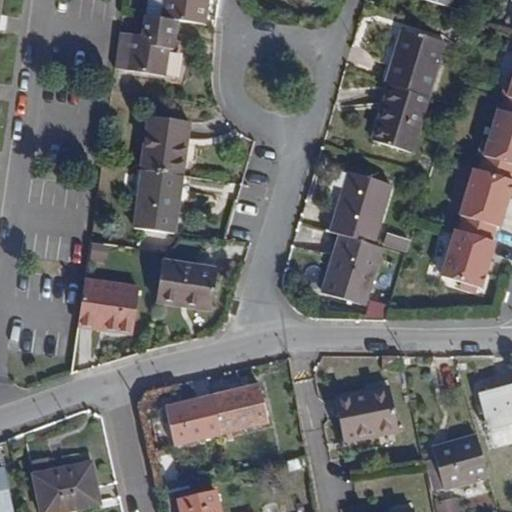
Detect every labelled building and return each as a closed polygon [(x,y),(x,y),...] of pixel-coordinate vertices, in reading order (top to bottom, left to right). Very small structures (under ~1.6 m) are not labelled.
[(208,0),(148,0),(146,15),(180,20),(206,24),(208,0)] [(429,0),(457,8),(459,0),(429,0)] [(171,51),(175,51),(180,20),(146,15),(143,35),(134,34),(128,71),(168,77),(171,51)] [(392,84),(430,96),(446,43),(403,30),(388,83),(392,84)] [(511,84),(507,83),(503,98),(506,99),(511,101),(511,84)] [(375,141),(413,153),(430,96),(392,84),(375,141)] [(502,115),(498,113),(489,145),(483,143),(479,158),(483,160),(511,168),(511,101),(506,99),(502,115)] [(145,169),(184,175),(191,123),(149,116),(142,169),(145,169)] [(464,221),(460,235),(491,245),(495,231),(499,232),(511,190),(511,184),(510,184),(511,178),(511,168),(483,160),(479,174),(474,172),(460,220),(464,221)] [(136,228),(176,233),(184,175),(145,169),(136,228)] [(342,236),(375,246),(393,186),(350,174),(332,233),(342,236)] [(456,234),(441,281),(461,287),(477,292),(481,293),(495,246),(491,245),(460,235),(456,234)] [(324,293),(367,304),(383,248),(375,246),(342,236),(324,293)] [(107,264),(110,246),(93,243),(90,261),(107,264)] [(158,302),(212,310),(217,270),(163,261),(158,302)] [(80,326),(134,333),(140,288),(87,280),(80,326)] [(461,287),(459,292),(476,297),(477,292),(461,287)] [(383,373),(402,372),(401,358),(382,359),(383,373)] [(223,435),(269,424),(261,386),(214,397),(223,435)] [(491,430),(511,424),(511,390),(500,393),(499,388),(481,392),(491,430)] [(367,439),(399,431),(391,392),(370,397),(369,394),(336,401),(344,441),(367,437),(367,439)] [(176,446),(223,435),(214,397),(167,409),(176,446)] [(445,490),(489,478),(478,438),(435,451),(437,460),(445,490)] [(433,493),(445,490),(437,460),(425,464),(433,493)] [(43,511),(65,511),(101,504),(92,464),(37,476),(43,511)] [(0,511),(13,511),(4,470),(0,470),(0,511)] [(182,511),(221,511),(217,492),(180,502),(182,511)] [(437,511),(462,511),(458,497),(435,503),(437,511)]
